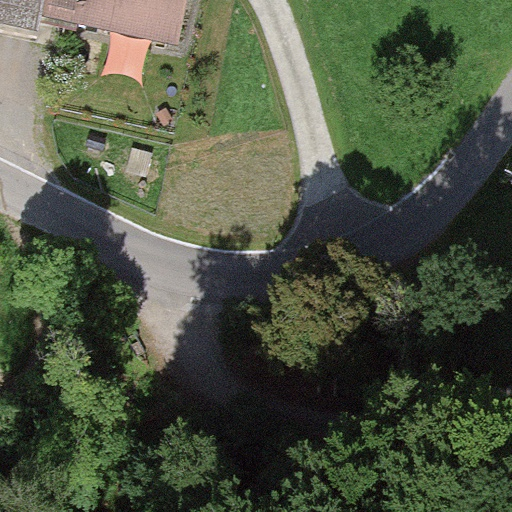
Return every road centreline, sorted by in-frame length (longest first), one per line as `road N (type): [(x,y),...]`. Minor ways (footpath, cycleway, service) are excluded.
road 1 (unclassified): [(511,106),(439,207),(414,226),(269,278),(194,273),(140,257),(0,186)]
road 2 (track): [(194,273),(215,377),(233,388),(294,405),(403,410),(511,393)]
